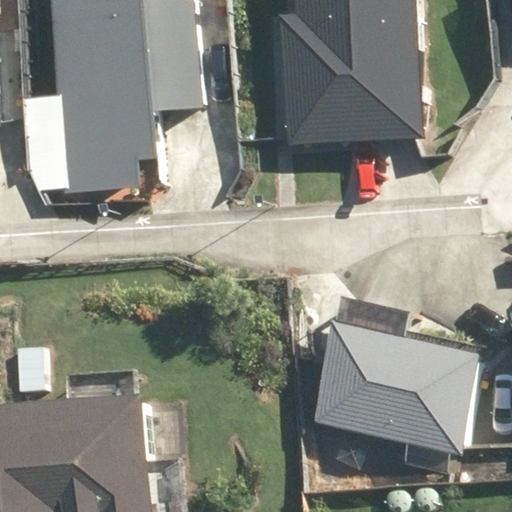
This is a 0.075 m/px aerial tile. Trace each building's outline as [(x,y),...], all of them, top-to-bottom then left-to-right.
[(0,0),(0,117),(10,116),(0,0)] [(207,0),(64,0),(79,189),(154,183),(152,151),(170,150),(166,100),(215,97),(207,0)] [(445,0),(304,0),(304,18),(293,18),(288,139),(439,146),(445,0)] [(351,326),(326,427),(476,464),(501,363),(351,326)] [(19,354),(23,397),(51,395),(47,352),(19,354)] [(0,511),(148,511),(141,405),(139,405),(137,377),(67,381),(69,408),(0,412),(0,511)]
